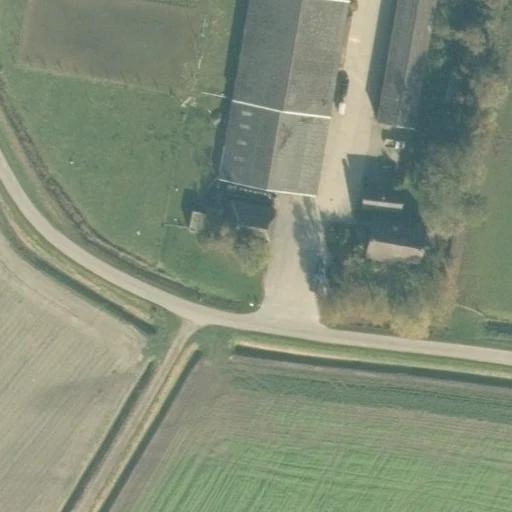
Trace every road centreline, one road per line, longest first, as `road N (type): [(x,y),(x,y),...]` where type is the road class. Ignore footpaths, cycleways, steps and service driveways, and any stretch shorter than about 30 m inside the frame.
road 1 (unclassified): [(511,359),(301,332),(162,300),(46,229),(0,162)]
road 2 (track): [(76,511),(194,311)]
